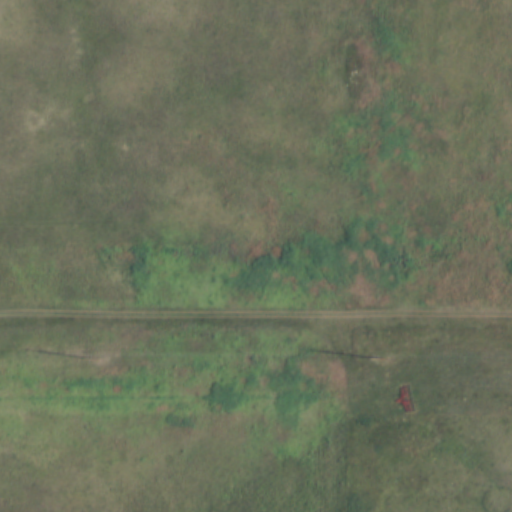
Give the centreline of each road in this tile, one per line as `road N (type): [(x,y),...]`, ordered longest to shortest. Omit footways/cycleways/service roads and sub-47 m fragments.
road 1 (track): [(211,511),(283,425),(361,289),(372,103),(362,0)]
road 2 (track): [(0,313),(354,312)]
road 3 (track): [(354,312),(511,312)]
